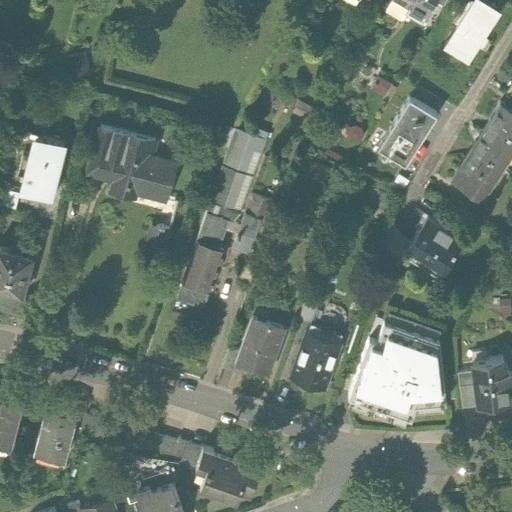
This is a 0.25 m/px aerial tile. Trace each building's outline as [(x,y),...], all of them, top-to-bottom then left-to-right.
[(392,0),(386,10),(403,20),(406,14),(421,23),(433,3),(434,0),(392,0)] [(447,0),(434,0),(433,3),(442,8),(447,0)] [(479,0),(462,0),(435,46),(465,64),(497,10),(479,0)] [(84,52),(68,56),(72,75),(89,71),(84,52)] [(392,85),(378,77),(372,88),(385,96),(392,85)] [(377,147),(404,164),(436,113),(409,96),(377,147)] [(316,110),(298,101),(293,112),(311,121),(316,110)] [(489,121),(473,146),(502,165),(511,148),(511,109),(499,102),(487,121),(489,121)] [(155,139),(100,124),(87,172),(114,179),(111,191),(134,198),(135,191),(166,199),(176,163),(150,156),(155,139)] [(234,129),(225,126),(220,144),(228,147),(234,129)] [(361,129),(355,126),(350,127),(346,133),(348,138),(353,142),(360,140),(363,135),(361,129)] [(196,239),(176,297),(203,306),(223,248),(218,247),(225,227),(238,232),(232,247),(255,255),(273,201),(251,193),(241,223),(228,219),(251,149),(259,152),(264,139),(235,127),(234,128),(234,129),(228,147),(206,211),(208,212),(199,240),(196,239)] [(25,173),(21,189),(49,196),(62,142),(35,135),(30,153),(22,151),(17,171),(25,173)] [(480,198),(502,165),(473,146),(451,180),(480,198)] [(13,190),(0,186),(0,204),(15,208),(18,194),(12,192),(13,190)] [(387,192),(376,188),(370,203),(381,207),(387,192)] [(461,239),(427,217),(410,244),(409,246),(443,267),(461,239)] [(160,225),(156,224),(150,248),(165,252),(171,229),(164,227),(164,225),(160,224),(160,225)] [(11,248),(0,245),(0,307),(17,312),(22,293),(26,276),(31,278),(34,266),(33,266),(37,249),(13,243),(11,248)] [(255,255),(247,252),(237,282),(242,284),(247,286),(257,255),(255,255)] [(309,286),(298,317),(310,321),(311,321),(322,290),(309,286)] [(510,297),(500,298),(500,310),(502,310),(502,317),(511,316),(510,310),(511,310),(510,297)] [(282,324),(252,314),(240,349),(237,359),(250,363),(266,369),(271,356),(275,358),(284,334),(279,332),(282,324)] [(376,337),(368,334),(348,395),(410,416),(415,402),(445,399),(438,335),(383,316),(376,337)] [(311,321),(310,321),(291,374),(323,385),(341,332),(311,321)] [(240,349),(229,345),(221,366),(246,374),(250,363),(237,359),(240,349)] [(485,347),(471,349),(473,367),(478,402),(508,399),(505,379),(511,378),(510,367),(504,368),(502,353),(486,355),(485,347)] [(478,402),(473,367),(457,369),(462,405),(478,402)] [(22,398),(0,392),(0,442),(10,445),(22,398)] [(74,411),(45,404),(33,450),(63,457),(69,433),(74,411)] [(85,414),(74,411),(69,433),(79,436),(79,435),(85,414)] [(177,441),(85,414),(79,435),(173,460),(194,466),(195,465),(202,446),(178,438),(177,441)] [(250,491),(259,466),(202,446),(195,465),(204,469),(199,484),(236,497),(240,488),(250,491)] [(137,488),(144,511),(184,511),(174,480),(151,487),(149,483),(137,488)] [(119,511),(113,492),(76,505),(78,511),(119,511)]
